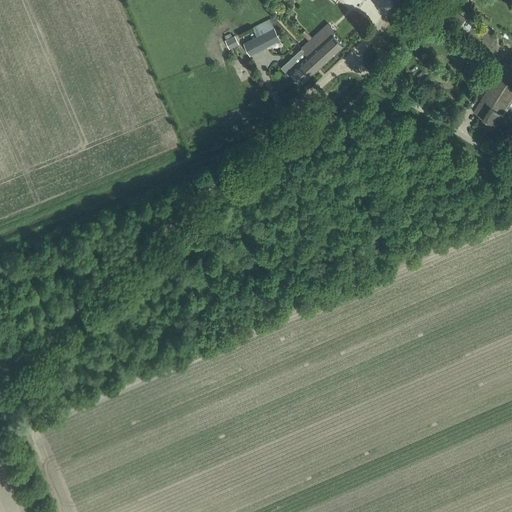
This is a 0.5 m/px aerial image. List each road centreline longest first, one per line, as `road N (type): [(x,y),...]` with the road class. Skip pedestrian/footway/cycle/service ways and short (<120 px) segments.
road 1 (track): [(351,66),(0,373)]
road 2 (unclassified): [(511,166),(376,81)]
